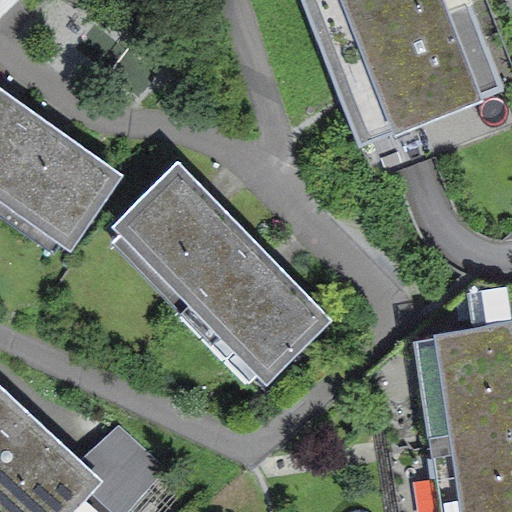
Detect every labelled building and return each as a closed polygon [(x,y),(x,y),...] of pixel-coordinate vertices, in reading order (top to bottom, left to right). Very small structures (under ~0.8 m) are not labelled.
[(460,0),(317,0),(373,143),(497,96),(460,0)] [(0,184),(41,121),(0,93),(0,184)] [(0,184),(0,194),(84,253),(131,180),(41,121),(0,184)] [(133,234),(202,307),(266,245),(197,173),(133,234)] [(202,307),(272,379),(336,317),(266,245),(202,307)] [(511,336),(424,347),(436,446),(511,437),(511,336)] [(0,390),(0,511),(89,511),(95,506),(102,511),(135,511),(165,479),(110,432),(83,462),(0,390)] [(511,511),(511,437),(436,446),(444,511),(511,511)]
